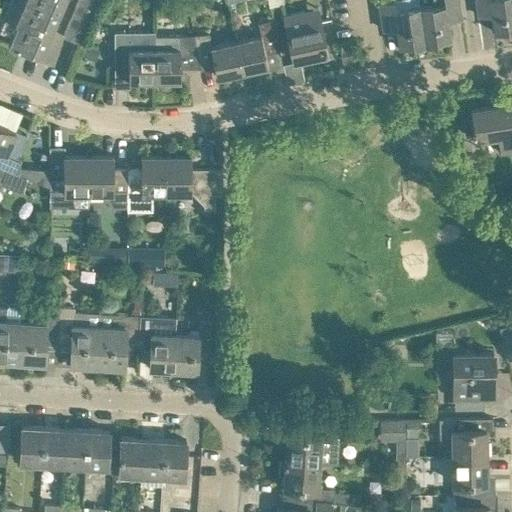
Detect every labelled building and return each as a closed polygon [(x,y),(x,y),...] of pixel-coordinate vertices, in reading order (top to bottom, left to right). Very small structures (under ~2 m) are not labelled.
[(52,28),(59,11),(33,0),(9,0),(6,8),(52,28)] [(64,0),(33,0),(59,11),(64,0)] [(84,41),(101,2),(100,0),(77,0),(63,32),(65,36),(80,43),(84,41)] [(381,0),(378,1),(382,27),(396,25),(399,45),(425,41),(420,6),(419,0),(381,0)] [(462,15),(459,0),(443,0),(444,2),(420,6),(425,41),(450,37),(448,17),(462,15)] [(511,28),(511,0),(474,0),(477,13),(491,11),(494,31),(511,28)] [(41,54),(52,28),(6,8),(0,21),(0,25),(11,30),(7,39),(41,54)] [(307,23),(304,10),(283,14),(293,58),(327,51),(320,20),(307,23)] [(261,34),(236,40),(242,70),(268,64),(265,52),(279,49),(272,18),(258,21),(261,34)] [(155,78),(155,37),(154,30),(139,30),(139,35),(114,36),(114,66),(128,66),(128,79),(155,78)] [(242,70),(236,40),(211,45),(209,32),(194,33),(201,66),(214,63),(217,75),(242,70)] [(201,66),(194,33),(155,37),(155,78),(180,78),(180,66),(200,66),(201,66)] [(511,148),(511,100),(505,101),(505,104),(490,106),(490,104),(474,107),(476,116),(472,116),(473,125),(471,125),(473,138),(497,134),(500,150),(511,148)] [(0,165),(3,167),(3,166),(18,173),(20,157),(16,155),(26,133),(0,121),(0,165)] [(86,190),(86,155),(64,155),(63,145),(49,145),(49,196),(49,204),(63,205),(71,197),(72,190),(86,190)] [(113,155),(86,155),(86,190),(103,190),(103,196),(112,205),(127,205),(126,167),(113,167),(113,155)] [(163,189),(163,155),(141,155),(140,167),(126,167),(127,205),(127,208),(152,207),(152,189),(163,189)] [(191,155),(163,155),(163,189),(190,189),(203,203),(203,207),(215,207),(215,193),(221,193),(220,167),(191,167),(191,155)] [(89,242),(88,258),(101,259),(101,243),(89,242)] [(127,244),(127,261),(139,262),(139,244),(127,244)] [(137,341),(140,296),(134,296),(134,306),(131,308),(130,313),(99,311),(96,363),(123,365),(125,340),(137,341)] [(140,296),(137,341),(137,346),(150,347),(149,366),(173,368),(175,332),(176,316),(142,314),(142,305),(150,305),(150,296),(140,296)] [(7,304),(5,306),(0,305),(0,357),(17,359),(19,319),(20,305),(7,304)] [(58,337),(60,307),(32,305),(31,320),(19,319),(17,359),(44,360),(45,336),(57,337),(57,342),(59,342),(59,337),(58,337)] [(96,363),(99,311),(73,310),(73,306),(60,305),(60,307),(58,337),(59,337),(71,337),(70,362),(96,363)] [(497,310),(499,322),(507,320),(504,308),(497,310)] [(210,350),(211,320),(199,319),(198,334),(175,332),(173,368),(197,369),(198,349),(210,350)] [(511,322),(499,326),(507,358),(511,357),(511,322)] [(493,381),(493,351),(453,351),(454,396),(483,396),(483,381),(493,381)] [(492,433),(492,416),(439,416),(439,432),(448,439),(452,439),(452,454),(486,454),(486,433),(492,433)] [(405,417),(386,418),(386,438),(405,438),(405,417)] [(351,420),(350,418),(316,419),(316,422),(288,420),(288,421),(289,421),(288,431),(281,430),(280,442),(286,442),(285,456),(283,456),(283,458),(319,460),(336,461),(338,437),(346,431),(347,425),(351,420)] [(0,449),(9,449),(9,422),(0,422),(0,449)] [(41,460),(43,425),(22,424),(20,459),(41,460)] [(63,462),(65,426),(43,425),(41,460),(63,462)] [(85,463),(87,427),(65,426),(63,462),(85,463)] [(107,464),(109,428),(87,427),(85,463),(107,464)] [(140,473),(142,436),(120,435),(118,472),(140,473)] [(165,474),(167,437),(142,436),(140,473),(165,474)] [(186,438),(167,437),(165,474),(184,475),(186,438)] [(486,479),(486,454),(452,454),(452,492),(455,492),(492,491),(492,479),(486,479)] [(317,487),(319,460),(283,458),(283,459),(279,459),(278,473),(284,473),(283,484),(288,485),(287,496),(316,499),(334,500),(334,488),(317,487)] [(494,491),(492,491),(455,492),(454,511),(488,511),(489,505),(495,505),(494,491)] [(315,511),(316,499),(287,496),(282,496),(282,497),(283,497),(283,507),(276,506),(275,511),(315,511)] [(56,511),(60,511),(61,504),(42,502),(42,511),(56,511)]
